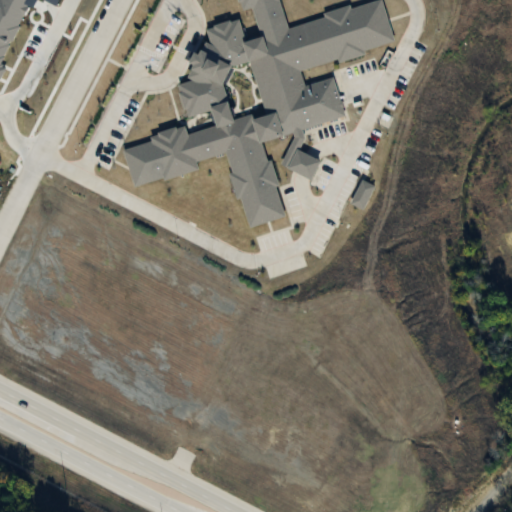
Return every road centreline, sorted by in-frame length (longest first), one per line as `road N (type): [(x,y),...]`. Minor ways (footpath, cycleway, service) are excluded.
road 1 (secondary): [(242,511),(0,382)]
road 2 (residential): [(0,232),(116,0)]
road 3 (secondary): [(0,415),(182,511)]
